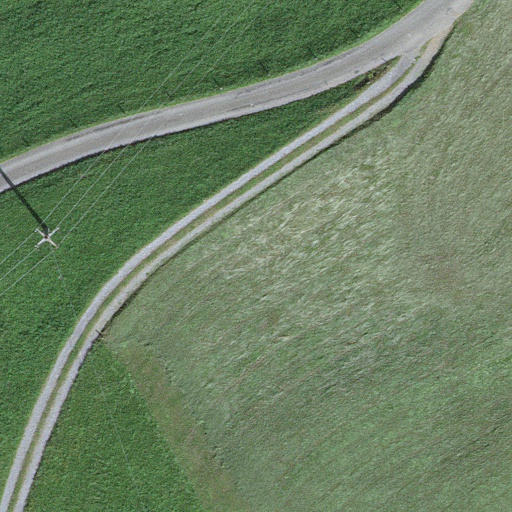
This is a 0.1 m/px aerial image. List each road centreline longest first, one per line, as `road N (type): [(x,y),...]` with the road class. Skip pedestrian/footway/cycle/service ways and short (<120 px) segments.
road 1 (track): [(8,511),(62,372),(128,276),(401,76),(420,51),(421,22)]
road 2 (unclassified): [(0,176),(117,131),(318,76),(389,43),(449,0)]
